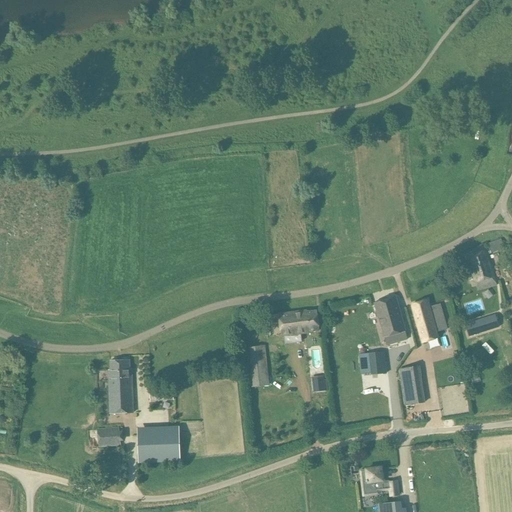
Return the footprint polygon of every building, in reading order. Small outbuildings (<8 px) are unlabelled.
[(505,249),(502,242),(502,239),(488,244),(491,253),(505,249)] [(491,268),(485,251),(468,256),(478,292),(497,286),(492,268),(491,268)] [(398,306),(395,297),(375,303),(377,312),(387,345),(407,339),(398,306)] [(412,304),(414,314),(423,343),(439,338),(437,332),(447,329),(440,304),(430,307),(428,300),(412,304)] [(320,332),(317,311),(308,312),(308,311),(279,314),(281,337),(311,334),(311,333),(320,332)] [(499,327),(495,315),(466,324),(469,336),(499,327)] [(269,386),(265,346),(247,348),(250,387),(269,386)] [(370,353),(359,354),(361,374),(371,373),(371,375),(387,374),(386,362),(371,364),(370,353)] [(130,370),(130,360),(110,361),(111,370),(109,370),(110,413),(134,413),(132,370),(130,370)] [(402,379),(421,376),(419,367),(400,370),(402,379)] [(323,381),(312,382),(313,393),(327,392),(325,381),(323,381)] [(174,400),(173,390),(150,391),(151,401),(174,400)] [(121,446),(120,428),(97,429),(98,447),(121,446)] [(180,461),(179,434),(138,435),(139,463),(180,461)] [(397,481),(385,483),(383,483),(381,467),(366,469),(366,471),(362,472),(363,480),(365,495),(378,494),(377,490),(389,488),(390,497),(399,496),(397,481)] [(401,511),(400,502),(379,505),(379,511),(401,511)]
